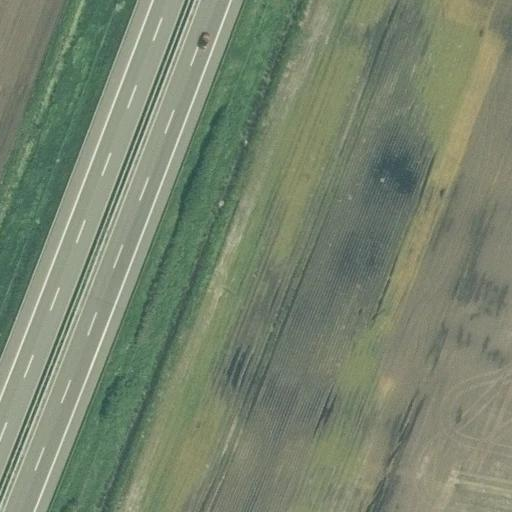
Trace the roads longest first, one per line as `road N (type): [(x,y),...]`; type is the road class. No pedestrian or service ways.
road 1 (motorway): [(15,511),(213,0)]
road 2 (motorway): [(165,0),(0,425)]
